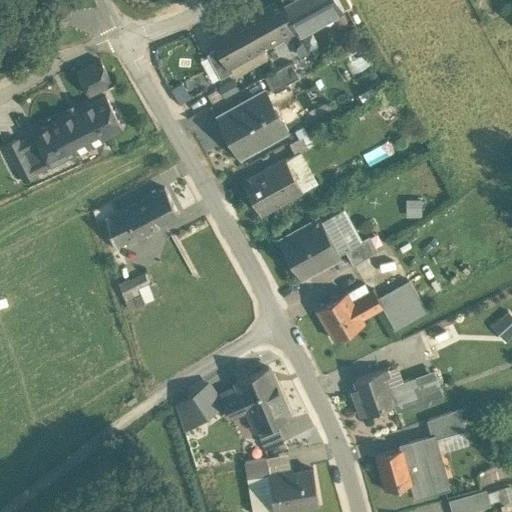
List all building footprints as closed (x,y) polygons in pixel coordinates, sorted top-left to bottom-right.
[(281,0),(276,0),(247,17),(262,46),(295,28),(297,27),(286,9),(281,0)] [(281,0),(286,9),(297,27),(295,28),(299,34),(340,11),(334,0),(281,0)] [(334,0),(340,11),(351,5),(348,0),(334,0)] [(63,3),(54,3),(49,10),(50,17),(57,22),(65,22),(70,15),(69,7),(63,3)] [(247,17),(213,35),(218,46),(229,64),(230,64),(262,46),(247,17)] [(218,46),(207,52),(220,76),(233,70),(230,64),(229,64),(218,46)] [(301,73),(321,63),(313,48),(293,59),(301,73)] [(100,57),(77,69),(89,93),(112,82),(100,57)] [(291,61),(265,76),(273,90),(299,76),(291,61)] [(266,88),(218,114),(240,154),(257,144),(275,134),(276,134),(288,128),(266,88)] [(106,93),(70,111),(87,146),(123,127),(106,93)] [(34,129),(35,132),(51,163),(87,146),(70,111),(34,129)] [(51,163),(35,132),(20,140),(18,136),(6,143),(24,179),(37,173),(36,171),(51,163)] [(309,132),(290,142),(296,153),(300,151),(300,150),(315,142),(309,132)] [(285,158),(243,181),(260,212),(303,189),(285,158)] [(165,185),(122,207),(137,234),(179,212),(165,185)] [(137,234),(122,207),(105,216),(115,246),(137,234)] [(321,218),(280,240),(289,257),(296,253),(306,272),(345,250),(344,248),(360,240),(343,208),(322,219),(321,218)] [(360,240),(344,248),(345,250),(353,264),(377,249),(369,235),(360,240)] [(145,270),(120,282),(124,297),(134,294),(136,302),(145,300),(141,283),(149,279),(145,270)] [(347,290),(317,307),(334,338),(365,321),(363,317),(383,305),(373,288),(353,299),(347,290)] [(399,288),(387,295),(397,312),(409,305),(399,288)] [(448,326),(430,334),(434,344),(452,335),(448,326)] [(394,403),(393,403),(396,409),(443,393),(434,368),(403,379),(398,364),(387,368),(390,375),(385,377),(394,403)] [(268,366),(236,379),(241,390),(222,398),(229,414),(248,407),(257,429),(289,415),(268,366)] [(387,367),(354,378),(358,388),(353,390),(361,414),(393,403),(394,403),(385,377),(390,375),(387,368),(387,367)] [(209,381),(186,397),(199,419),(217,404),(211,391),(214,389),(209,381)] [(458,407),(428,418),(433,439),(464,430),(458,407)] [(402,447),(375,454),(385,489),(412,482),(415,496),(443,488),(429,436),(401,444),(402,447)] [(266,455),(245,459),(248,476),(258,474),(257,469),(268,467),(266,455)] [(313,467),(293,471),(292,468),(268,472),(275,510),(319,502),(313,467)] [(474,492),(449,499),(452,511),(463,511),(490,504),(486,490),(475,493),(474,492)]
